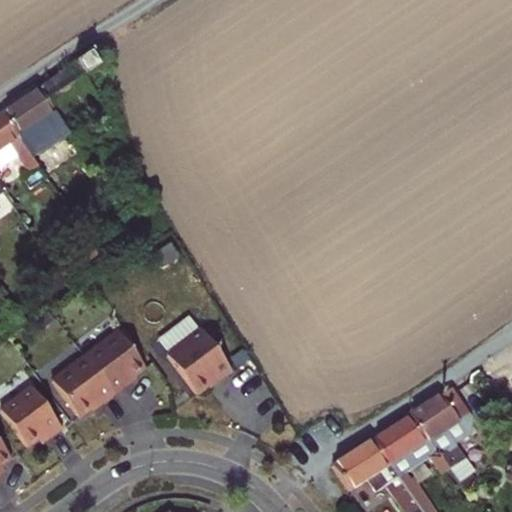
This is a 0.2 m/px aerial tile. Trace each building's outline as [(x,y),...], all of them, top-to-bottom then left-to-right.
[(90,54),(77,63),(85,75),(97,67),(90,54)] [(75,64),(39,88),(56,112),(72,137),(91,124),(85,115),(92,110),(82,96),(92,89),(75,64)] [(39,88),(3,112),(20,137),(56,112),(39,88)] [(0,114),(0,169),(19,157),(30,173),(40,166),(20,137),(3,112),(0,114)] [(64,160),(81,149),(72,137),(56,148),(64,160)] [(125,222),(112,230),(119,242),(132,234),(125,222)] [(97,249),(60,273),(66,281),(102,257),(97,249)] [(166,357),(196,396),(206,387),(214,382),(217,385),(232,374),(200,331),(166,357)] [(85,358),(114,398),(128,387),(126,384),(134,378),(145,370),(118,334),(85,358)] [(100,408),(114,398),(85,358),(51,383),(79,419),(90,411),(98,405),(100,408)] [(134,378),(126,384),(128,387),(136,381),(134,378)] [(214,382),(206,387),(209,391),(217,385),(214,382)] [(0,412),(27,449),(37,441),(43,437),(47,442),(63,431),(31,389),(0,412)] [(460,484),(471,476),(477,471),(449,426),(458,421),(442,395),(411,415),(449,470),(460,484)] [(92,414),(100,408),(98,405),(90,411),(92,414)] [(422,511),(421,511),(436,511),(407,470),(427,457),(441,475),(449,470),(411,415),(374,439),(422,511)] [(41,447),(47,442),(43,437),(37,441),(41,447)] [(0,446),(0,468),(11,460),(0,446)] [(471,476),(460,484),(464,490),(475,482),(471,476)]
